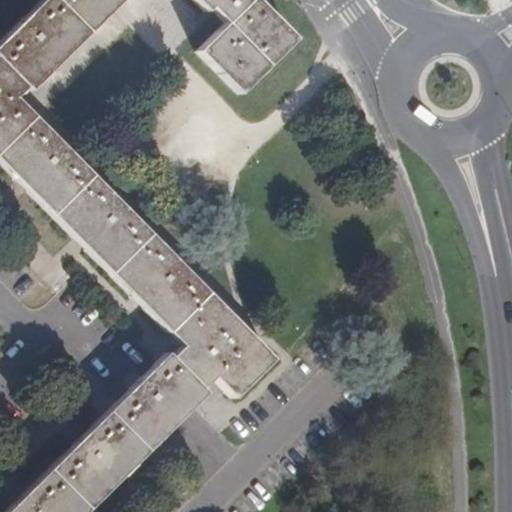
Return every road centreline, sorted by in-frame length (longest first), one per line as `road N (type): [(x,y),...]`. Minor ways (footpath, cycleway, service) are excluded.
road 1 (secondary): [(468,144),(493,261),(511,484)]
road 2 (secondary): [(404,48),(389,84),(398,121),(429,145),(468,144)]
